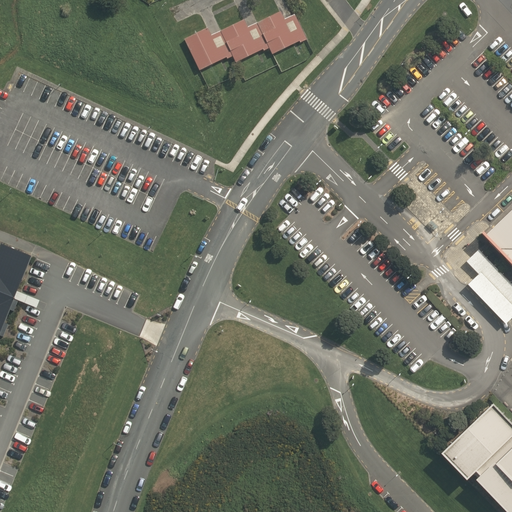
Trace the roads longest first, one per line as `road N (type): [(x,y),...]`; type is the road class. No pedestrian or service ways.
road 1 (unclassified): [(423,511),(364,450),(326,349),(198,294)]
road 2 (tertiary): [(198,294),(242,209),(371,41)]
road 3 (tertiary): [(113,511),(198,294)]
